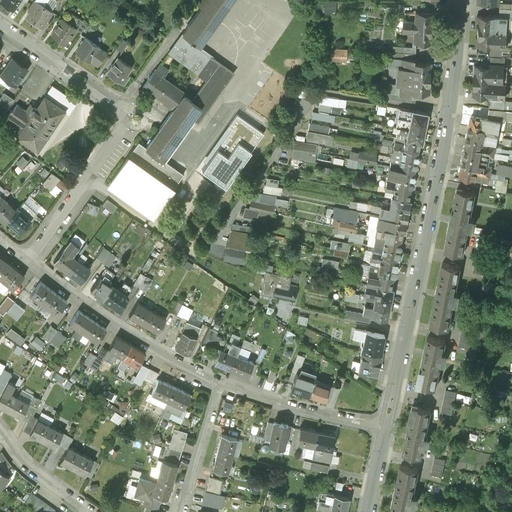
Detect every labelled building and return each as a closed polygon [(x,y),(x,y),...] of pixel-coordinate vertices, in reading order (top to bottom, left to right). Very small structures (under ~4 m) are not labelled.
[(0,0),(14,9),(19,0),(0,0)] [(52,11),(36,0),(34,0),(30,7),(32,8),(26,17),(41,27),(52,11)] [(206,0),(182,34),(199,46),(231,0),(206,0)] [(433,13),(415,12),(415,21),(414,27),(431,28),(432,21),(433,21),(433,13)] [(62,17),(51,34),(65,44),(76,27),(75,26),(77,22),(69,16),(66,20),(62,17)] [(507,18),(477,16),(477,24),(479,24),(478,30),(507,32),(507,18)] [(431,28),(414,27),(414,33),(414,42),(431,43),(432,34),(431,34),(431,28)] [(507,32),(478,30),(478,37),(476,37),(476,45),(489,46),(501,47),(506,47),(507,32)] [(99,32),(94,36),(99,43),(104,39),(99,32)] [(199,46),(182,34),(169,52),(199,74),(211,57),(212,55),(199,46)] [(85,37),(76,51),(90,60),(99,46),(85,37)] [(347,60),(347,47),(327,46),(327,60),(347,60)] [(501,47),(489,46),(488,55),(501,56),(501,47)] [(488,55),(487,55),(486,63),(504,64),(505,56),(501,56),(488,55)] [(117,57),(107,73),(121,82),(131,66),(117,57)] [(211,57),(199,74),(206,79),(206,80),(220,90),(233,72),(211,57)] [(27,68),(12,58),(1,74),(16,85),(27,68)] [(430,63),(412,62),(412,71),(411,77),(428,78),(429,71),(430,71),(430,63)] [(486,63),(482,63),(482,65),(474,65),(473,74),(474,74),(474,80),(503,82),(504,64),(486,63)] [(162,74),(155,69),(142,87),(158,97),(169,82),(160,76),(162,74)] [(428,78),(411,77),(411,83),(411,92),(429,93),(429,84),(428,84),(428,78)] [(173,108),(146,147),(138,141),(109,183),(155,215),(185,173),(163,158),(192,118),(198,122),(220,90),(206,80),(192,100),(184,95),(185,93),(169,82),(158,97),(173,108)] [(503,82),(474,80),(474,87),(473,87),(472,95),(502,97),(503,82)] [(307,87),(295,85),(294,96),(305,98),(307,87)] [(52,86),(45,96),(44,96),(35,109),(30,105),(26,112),(16,105),(13,111),(11,109),(7,114),(9,116),(5,121),(14,127),(11,132),(17,136),(16,137),(37,150),(64,111),(68,113),(75,102),(52,86)] [(4,90),(0,96),(0,111),(3,113),(14,97),(4,90)] [(339,98),(321,95),(319,103),(330,105),(337,106),(339,98)] [(505,100),(489,100),(489,108),(504,110),(505,100)] [(330,105),(319,103),(318,109),(329,111),(330,105)] [(378,104),(377,111),(385,113),(386,105),(378,104)] [(427,112),(412,109),(411,110),(399,108),(398,117),(425,122),(427,112)] [(313,109),(311,120),(318,122),(319,119),(333,123),(335,115),(313,109)] [(487,118),(471,115),(469,126),(485,129),(486,124),(487,118)] [(425,122),(398,117),(396,127),(399,127),(408,129),(423,132),(425,122)] [(331,144),(335,127),(310,121),(306,139),(331,144)] [(485,129),(469,126),(467,136),(483,139),(484,134),(485,129)] [(423,132),(408,129),(407,133),(406,138),(406,139),(421,142),(423,132)] [(483,139),(467,136),(465,146),(481,149),(482,144),(483,139)] [(421,142),(406,139),(406,138),(404,138),(403,144),(402,148),(417,151),(419,142),(421,143),(421,142)] [(289,146),(287,155),(314,161),(318,143),(294,139),(293,147),(289,146)] [(481,149),(465,146),(463,156),(479,159),(480,154),(481,149)] [(350,147),(346,165),(357,167),(358,159),(376,163),(378,153),(350,147)] [(417,151),(402,148),(401,153),(400,158),(415,161),(416,160),(418,159),(419,157),(417,155),(417,151)] [(21,168),(29,160),(23,155),(15,163),(21,168)] [(479,159),(463,156),(461,166),(477,169),(478,164),(479,159)] [(415,161),(400,158),(399,164),(390,162),(389,166),(413,171),(414,167),(417,166),(417,164),(415,162),(415,161)] [(498,178),(496,190),(503,191),(507,176),(511,177),(511,165),(497,162),(494,177),(498,178)] [(223,163),(209,182),(221,191),(235,172),(223,163)] [(413,171),(389,166),(387,176),(396,177),(412,180),(412,179),(414,178),(415,176),(413,174),(413,171)] [(477,169),(461,166),(459,176),(475,180),(476,174),(477,169)] [(52,172),(42,183),(50,191),(52,190),(61,180),(52,172)] [(291,187),(278,186),(279,178),(265,176),(264,192),(290,195),(291,187)] [(412,180),(396,177),(395,182),(394,187),(410,190),(410,187),(413,186),(413,183),(411,181),(412,180)] [(61,180),(52,190),(58,194),(66,184),(61,180)] [(410,190),(394,187),(393,192),(392,195),(392,196),(408,199),(408,198),(410,190)] [(475,192),(457,188),(445,250),(463,254),(468,228),(472,229),(474,219),(470,218),(475,192)] [(243,216),(266,220),(268,212),(274,213),(275,203),(287,205),(288,199),(276,197),(277,194),(256,191),(255,199),(251,199),(249,206),(245,205),(243,216)] [(408,199),(392,196),(392,195),(391,195),(390,202),(389,206),(408,210),(410,199),(408,198),(408,199)] [(15,211),(6,221),(19,232),(37,213),(24,202),(15,211)] [(7,203),(0,210),(0,218),(4,223),(6,221),(15,211),(7,203)] [(380,205),(372,203),(370,210),(380,211),(380,216),(406,221),(408,210),(389,206),(380,205)] [(380,216),(378,215),(376,226),(377,226),(402,231),(404,231),(406,221),(380,216)] [(402,231),(377,226),(376,236),(400,240),(402,231)] [(400,240),(376,236),(375,240),(383,242),(382,247),(398,250),(398,249),(401,248),(401,245),(399,244),(400,240)] [(329,251),(349,253),(350,241),(331,238),(329,251)] [(103,247),(96,257),(103,262),(110,252),(103,247)] [(226,247),(223,259),(241,262),(244,251),(226,247)] [(398,250),(382,247),(381,252),(380,257),(396,260),(397,256),(399,255),(400,253),(398,251),(398,250)] [(76,259),(63,249),(54,262),(67,272),(76,259)] [(487,256),(476,254),(473,271),(484,273),(487,256)] [(396,260),(380,257),(379,261),(378,266),(394,269),(395,268),(397,267),(397,265),(396,263),(396,260)] [(2,258),(0,260),(0,277),(1,278),(11,265),(2,258)] [(90,270),(76,259),(67,272),(80,282),(90,270)] [(461,266),(442,262),(430,324),(448,328),(453,302),(457,302),(459,293),(455,292),(461,266)] [(24,276),(11,265),(1,278),(13,289),(24,276)] [(394,269),(378,266),(377,271),(377,276),(393,279),(393,276),(396,275),(396,272),(394,270),(394,269)] [(140,272),(133,283),(139,287),(146,276),(140,272)] [(377,276),(368,274),(366,284),(391,289),(393,279),(377,276)] [(152,280),(146,276),(139,287),(145,291),(152,280)] [(100,277),(91,290),(104,299),(113,286),(100,277)] [(54,292),(41,282),(30,295),(43,305),(54,292)] [(119,290),(113,286),(104,299),(118,309),(127,296),(126,295),(132,287),(124,282),(119,290)] [(281,286),(274,285),(272,296),(273,296),(273,295),(294,299),(294,301),(297,286),(282,283),(281,286)] [(391,289),(366,284),(364,294),(366,294),(375,296),(391,299),(393,289),(391,289)] [(54,292),(43,305),(56,315),(67,302),(54,292)] [(391,299),(375,296),(374,300),(373,305),(389,309),(391,299)] [(6,310),(16,318),(24,307),(15,300),(6,310)] [(182,304),(175,300),(169,311),(176,314),(182,304)] [(137,302),(129,315),(143,324),(151,310),(137,302)] [(389,309),(373,305),(372,310),(371,315),(386,318),(389,309)] [(78,310),(69,323),(83,333),(92,320),(78,310)] [(166,319),(151,310),(143,324),(158,332),(166,319)] [(106,329),(92,320),(83,333),(97,342),(106,329)] [(50,325),(42,336),(48,341),(57,329),(50,325)] [(210,326),(203,341),(211,345),(217,334),(219,330),(210,326)] [(10,327),(5,334),(21,344),(26,337),(10,327)] [(473,330),(462,328),(458,345),(469,348),(473,330)] [(182,331),(175,348),(189,354),(196,337),(182,331)] [(384,334),(366,331),(363,347),(362,347),(360,355),(361,355),(358,371),(376,375),(379,360),(380,360),(382,349),(381,349),(384,334)] [(231,339),(238,341),(240,335),(233,333),(231,339)] [(36,334),(31,341),(40,349),(46,342),(36,334)] [(217,334),(211,345),(218,348),(223,337),(217,334)] [(116,336),(103,358),(112,364),(117,355),(122,358),(131,344),(116,336)] [(446,340),(427,336),(421,368),(420,368),(417,383),(436,387),(441,361),(445,362),(447,352),(443,352),(446,340)] [(22,344),(36,355),(40,349),(29,341),(26,344),(23,341),(22,344)] [(248,344),(242,341),(240,346),(249,350),(251,345),(248,344)] [(145,353),(131,344),(122,358),(137,367),(145,353)] [(236,355),(220,349),(214,362),(230,369),(236,355)] [(304,356),(297,354),(294,364),(300,366),(304,356)] [(253,362),(236,355),(230,369),(247,376),(253,362)] [(153,383),(158,372),(143,364),(137,375),(153,383)] [(270,369),(266,380),(272,382),(276,371),(270,369)] [(313,380),(296,374),(291,388),(308,394),(313,380)] [(174,386),(158,379),(152,393),(167,400),(174,386)] [(8,380),(0,394),(0,405),(8,410),(16,395),(11,392),(15,384),(8,380)] [(330,386),(313,380),(308,394),(325,400),(330,386)] [(190,394),(174,386),(167,400),(184,408),(190,394)] [(457,391),(446,388),(441,411),(452,414),(457,391)] [(16,395),(8,410),(20,417),(28,401),(16,395)] [(28,401),(20,417),(27,420),(30,414),(32,415),(40,400),(32,395),(28,401)] [(221,409),(231,410),(232,401),(222,401),(221,409)] [(431,409),(411,404),(408,420),(409,420),(402,452),(421,456),(423,445),(427,445),(429,436),(425,435),(431,409)] [(115,411),(111,418),(119,422),(123,415),(115,411)] [(27,420),(22,429),(29,432),(37,418),(32,415),(30,414),(27,420)] [(37,418),(29,432),(42,439),(50,424),(37,418)] [(274,422),(267,421),(264,436),(263,439),(270,440),(274,422)] [(288,424),(274,421),(274,422),(270,440),(269,443),(283,446),(285,437),(288,426),(288,424)] [(63,431),(50,424),(42,439),(55,446),(63,431)] [(158,454),(178,461),(188,431),(174,426),(169,441),(164,439),(158,454)] [(293,427),(288,426),(285,437),(291,438),(293,427)] [(317,431),(299,427),(296,442),(304,444),(301,455),(311,458),(317,431)] [(335,434),(317,431),(311,458),(329,461),(332,450),(335,434)] [(264,436),(250,432),(249,439),(262,443),(263,439),(264,436)] [(236,438),(222,434),(218,451),(232,455),(236,438)] [(68,445),(60,460),(72,467),(81,452),(68,445)] [(5,457),(1,450),(0,451),(0,462),(8,468),(11,463),(5,457)] [(232,455),(218,451),(213,469),(227,472),(232,455)] [(93,459),(81,452),(72,467),(85,474),(93,459)] [(445,459),(434,456),(430,474),(441,476),(445,459)] [(177,464),(163,460),(158,477),(172,482),(177,464)] [(311,461),(304,460),(302,466),(309,468),(311,461)] [(328,465),(311,461),(309,468),(327,472),(328,465)] [(418,468),(400,464),(389,511),(409,511),(411,504),(415,505),(417,495),(413,494),(418,468)] [(156,483),(139,478),(135,494),(142,496),(152,499),(153,494),(168,498),(172,482),(158,477),(156,483)] [(223,480),(210,477),(208,483),(222,487),(223,480)] [(222,487),(208,483),(206,490),(220,494),(222,487)] [(220,494),(206,490),(205,497),(218,500),(220,494)] [(345,511),(349,497),(319,491),(316,508),(331,511),(334,511),(345,511)] [(53,511),(55,510),(31,493),(24,502),(38,511),(53,511)] [(152,499),(142,496),(140,505),(146,506),(157,509),(158,510),(161,501),(152,499)] [(218,500),(205,497),(203,502),(217,505),(218,500)]
